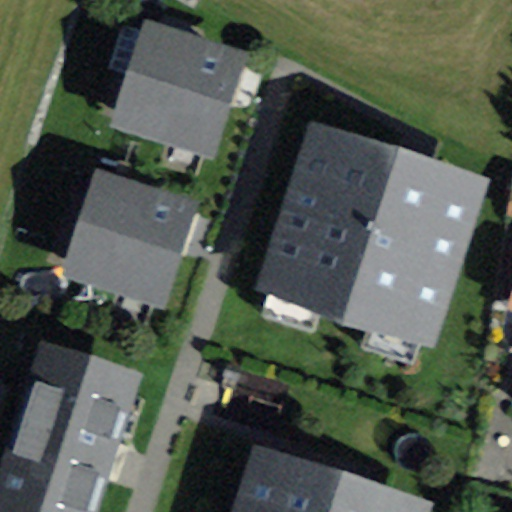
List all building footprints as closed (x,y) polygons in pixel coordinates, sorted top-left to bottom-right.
[(124,121),(205,148),(233,63),(152,36),(124,121)] [(424,332),(470,193),(318,143),(272,282),(310,294),(317,310),(370,327),(387,319),(424,332)] [(156,297),(184,212),(103,185),(75,271),(156,297)] [(0,499),(0,511),(3,511),(85,511),(127,384),(47,358),(0,499)] [(401,511),(262,466),(246,511),(401,511)]
